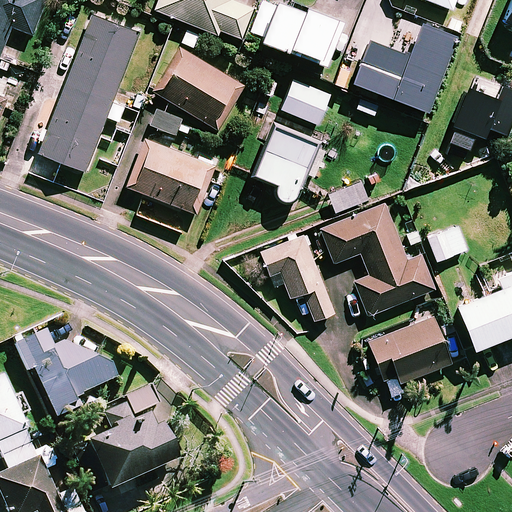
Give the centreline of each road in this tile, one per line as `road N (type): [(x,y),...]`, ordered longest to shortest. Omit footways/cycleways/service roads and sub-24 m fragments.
road 1 (secondary): [(303,452),(81,252)]
road 2 (secondary): [(81,252),(160,271),(274,361)]
road 3 (secondary): [(274,361),(425,511)]
